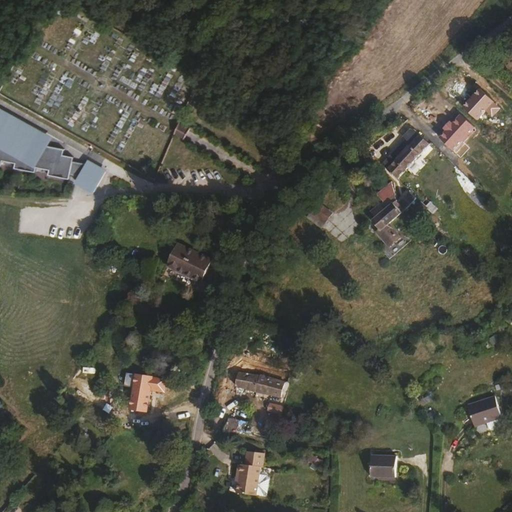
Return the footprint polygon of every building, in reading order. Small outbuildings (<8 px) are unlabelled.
[(0,115),(2,117),(29,132),(23,143),(47,148),(52,140),(4,113),(0,111),(0,115)] [(62,151),(51,149),(47,148),(23,143),(29,132),(2,117),(0,115),(0,165),(1,163),(14,165),(13,170),(33,174),(34,169),(40,170),(47,172),(46,177),(67,181),(68,177),(71,164),(72,159),(61,157),(62,151)] [(174,134),(184,139),(190,128),(179,122),(177,128),(174,134)] [(419,155),(428,144),(420,134),(410,145),(419,155)] [(396,180),(419,155),(410,145),(386,171),(396,180)] [(84,166),(81,166),(71,164),(68,177),(75,178),(77,178),(74,183),(93,193),(104,174),(85,163),(84,166)] [(385,201),(395,188),(389,184),(379,197),(385,201)] [(405,211),(417,198),(409,192),(398,204),(405,211)] [(375,219),(396,202),(394,195),(381,206),(379,205),(370,213),(375,219)] [(325,229),(334,212),(316,202),(306,219),(325,229)] [(389,224),(405,211),(398,204),(396,202),(375,219),(373,220),(380,231),(389,224)] [(397,234),(389,224),(380,231),(373,220),(372,221),(378,229),(375,232),(385,244),(397,234)] [(389,249),(401,239),(397,234),(385,244),(389,249)] [(177,246),(168,269),(203,281),(211,258),(177,246)] [(256,392),(260,376),(239,371),(235,387),(256,392)] [(167,379),(134,374),(129,411),(147,413),(151,391),(165,393),(167,379)] [(282,398),(285,382),(260,376),(256,392),(282,398)] [(502,417),(495,395),(468,404),(475,425),(487,421),(502,417)] [(281,414),(283,406),(269,403),(267,411),(281,414)] [(236,433),(239,420),(227,417),(224,431),(236,433)] [(504,426),(502,417),(487,421),(489,428),(493,429),(504,426)] [(257,494),(260,474),(260,468),(262,468),(263,454),(246,452),(244,464),(240,464),(240,466),(238,466),(237,476),(239,476),(237,494),(257,496),(257,494)] [(314,455),(310,461),(319,467),(323,461),(314,455)] [(398,455),(372,455),(371,477),(397,477),(398,455)] [(268,493),(269,479),(265,474),(260,474),(257,494),(264,495),(268,493)]
